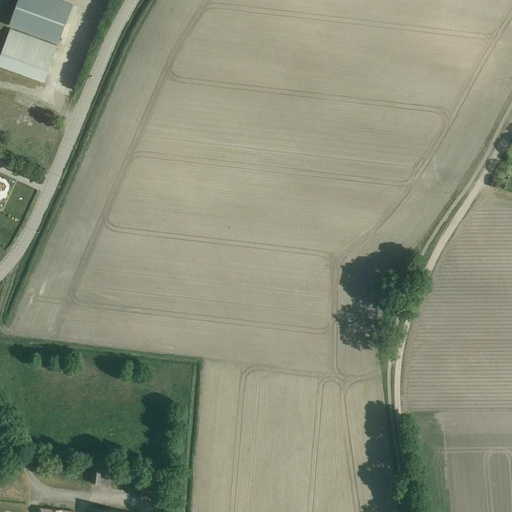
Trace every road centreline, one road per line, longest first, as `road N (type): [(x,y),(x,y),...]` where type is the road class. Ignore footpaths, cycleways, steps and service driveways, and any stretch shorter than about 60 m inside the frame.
road 1 (track): [(412,511),(399,355),(434,261),(511,131)]
road 2 (tertiary): [(0,272),(34,223),(134,0)]
road 3 (unknown): [(0,424),(33,487),(85,497)]
